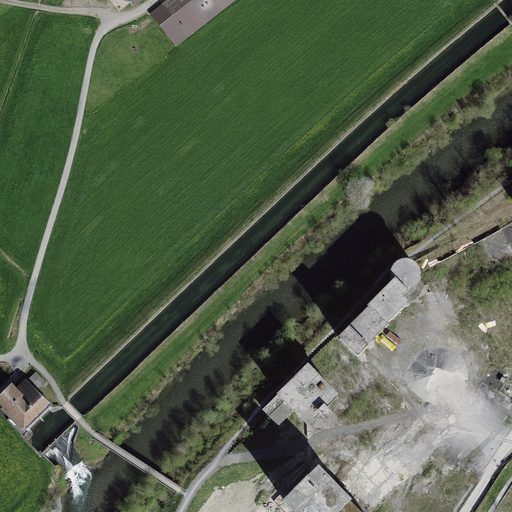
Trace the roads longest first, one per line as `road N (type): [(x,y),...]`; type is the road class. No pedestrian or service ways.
road 1 (track): [(153,0),(96,38),(73,157),(17,351),(0,360)]
road 2 (track): [(17,351),(55,385),(84,427),(188,496)]
